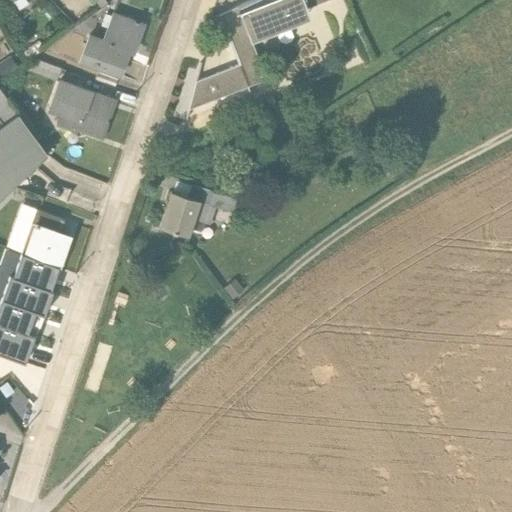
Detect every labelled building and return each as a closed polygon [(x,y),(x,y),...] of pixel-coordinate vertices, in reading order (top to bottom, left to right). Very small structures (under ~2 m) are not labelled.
[(323,0),(246,0),(218,14),(238,62),(194,80),(187,108),(264,78),(250,40),(308,17),(304,8),(323,0)] [(132,52),(142,23),(110,12),(109,14),(104,12),(100,25),(105,26),(101,37),(87,32),(77,59),(97,67),(117,74),(118,75),(128,50),(132,52)] [(28,47),(21,51),(26,58),(43,47),(37,39),(27,45),(28,47)] [(8,54),(0,60),(0,78),(17,67),(8,54)] [(59,67),(35,57),(31,70),(55,78),(59,67)] [(113,85),(117,74),(97,67),(93,78),(113,85)] [(5,79),(0,81),(0,90),(5,98),(14,91),(5,79)] [(114,99),(57,79),(46,109),(57,114),(54,124),(75,131),(76,128),(101,137),(114,99)] [(0,194),(46,152),(5,98),(0,90),(0,194)] [(169,189),(157,225),(186,235),(192,217),(208,222),(214,206),(231,211),(235,197),(190,183),(186,195),(169,189)] [(251,207),(268,198),(261,187),(245,197),(251,207)] [(57,264),(68,234),(63,232),(55,229),(60,216),(35,207),(20,250),(44,259),(57,264)] [(234,277),(221,286),(230,298),(242,289),(234,277)] [(0,382),(0,387),(4,394),(11,388),(5,379),(0,382)]
